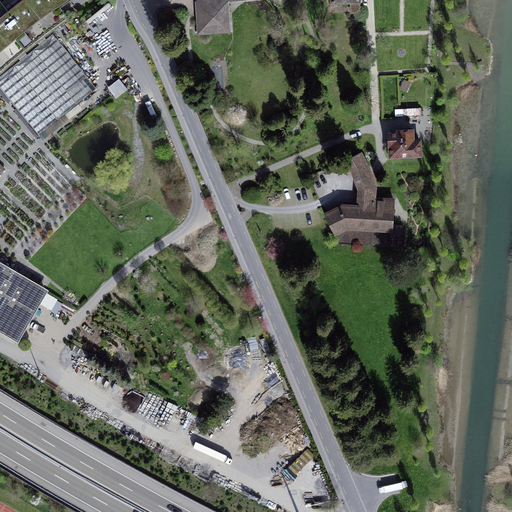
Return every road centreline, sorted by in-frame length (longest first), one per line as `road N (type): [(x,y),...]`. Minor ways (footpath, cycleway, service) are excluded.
road 1 (residential): [(135,0),(350,494)]
road 2 (motorway): [(170,511),(0,412)]
road 3 (motorway): [(0,442),(118,511)]
